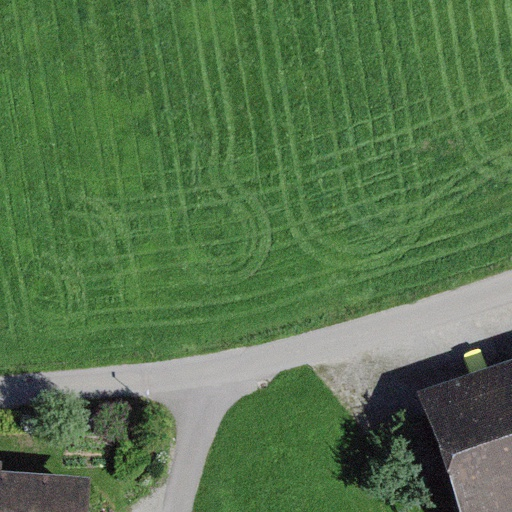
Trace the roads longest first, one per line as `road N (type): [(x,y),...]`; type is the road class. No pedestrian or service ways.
road 1 (unclassified): [(204,371),(511,285)]
road 2 (residential): [(0,390),(204,371)]
road 3 (unclassified): [(175,511),(204,371)]
